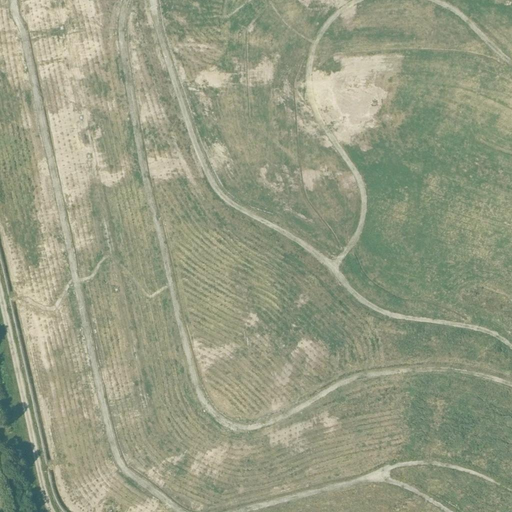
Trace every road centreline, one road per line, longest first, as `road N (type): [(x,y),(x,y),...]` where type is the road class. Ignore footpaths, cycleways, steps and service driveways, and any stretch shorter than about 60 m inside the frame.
road 1 (track): [(129,0),(119,34),(168,286),(205,407),(225,424),(248,428),(378,373),(428,367),(511,384)]
road 2 (track): [(14,0),(114,454),(181,511)]
road 3 (track): [(155,0),(201,158),(220,196),(332,264),(364,299),(397,318),(451,325),(511,349)]
road 4 (track): [(357,0),(333,16),(309,67),(316,114),(362,194),(359,231),(332,264)]
road 5 (track): [(240,511),(378,478),(447,511)]
road 6 (track): [(511,489),(424,461),(386,468),(378,478)]
